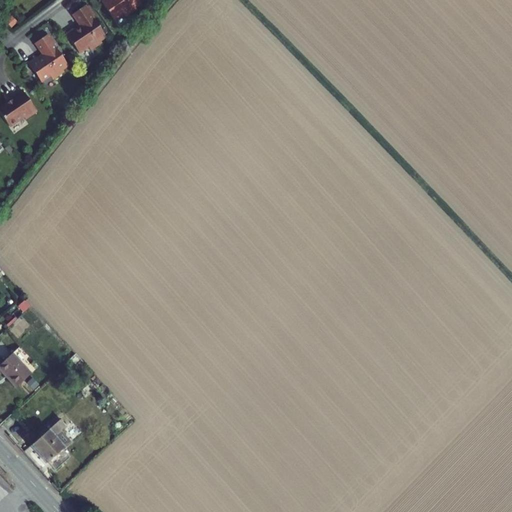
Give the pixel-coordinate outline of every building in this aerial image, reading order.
[(101,0),(101,1),(114,20),(123,13),(125,17),(137,9),(136,7),(141,3),(138,0),(101,0)] [(74,28),(66,34),(79,53),(88,47),(90,50),(101,42),(100,41),(106,37),(90,13),(86,7),(85,6),(72,14),(81,27),(76,30),(74,28)] [(37,57),(28,64),(41,82),(50,76),(52,79),(64,72),(63,70),(68,66),(47,35),(35,43),(43,56),(38,59),(37,57)] [(11,100),(0,107),(0,113),(9,126),(23,116),(25,119),(34,114),(31,111),(35,109),(22,90),(10,98),(11,100)] [(31,374),(13,354),(0,365),(0,369),(16,387),(31,374)] [(40,438),(31,446),(45,464),(48,462),(55,471),(69,458),(63,449),(70,442),(61,431),(72,421),(65,415),(48,431),(44,430),(40,433),(40,438)]
